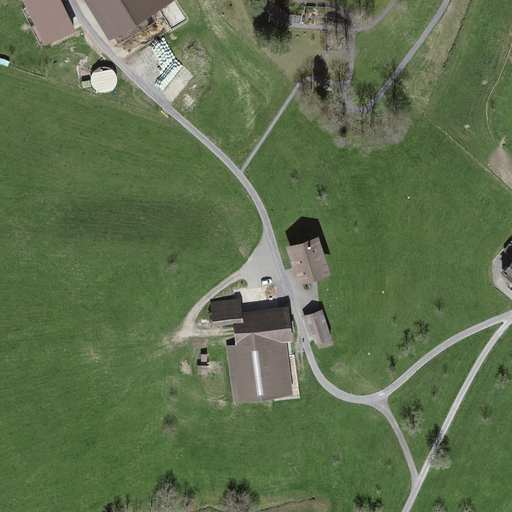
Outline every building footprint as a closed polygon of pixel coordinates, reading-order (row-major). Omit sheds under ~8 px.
[(74,29),(59,0),(26,0),(47,42),(74,29)] [(172,0),(86,0),(114,44),(176,6),(172,0)] [(273,14),(283,22),(289,14),(278,7),(273,14)] [(91,69),(96,89),(119,83),(114,63),(91,69)] [(331,280),(320,243),(289,252),(300,289),(331,280)] [(230,348),(236,407),(300,401),(291,308),(244,313),(243,300),(212,303),(215,328),(237,326),(239,347),(230,348)] [(332,339),(323,312),(304,318),(313,345),(332,339)]
